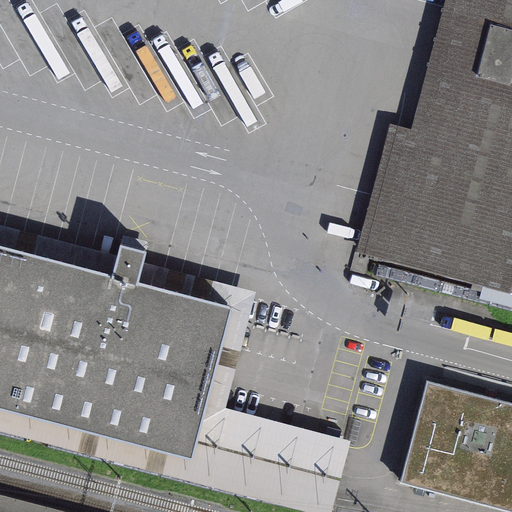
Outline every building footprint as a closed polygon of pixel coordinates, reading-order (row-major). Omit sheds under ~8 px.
[(511,288),(511,0),(456,0),(423,128),(401,122),(367,251),(511,288)] [(0,225),(0,247),(111,277),(117,255),(0,225)] [(0,405),(196,456),(234,309),(139,284),(144,264),(147,253),(119,246),(117,255),(111,277),(0,247),(0,405)] [(234,307),(234,309),(231,308),(193,455),(0,405),(0,431),(239,493),(311,511),(334,511),(353,442),(227,410),(257,294),(144,264),(139,283),(234,307)] [(511,404),(489,399),(427,382),(400,482),(511,511),(511,404)] [(0,511),(41,511),(0,501),(0,511)]
